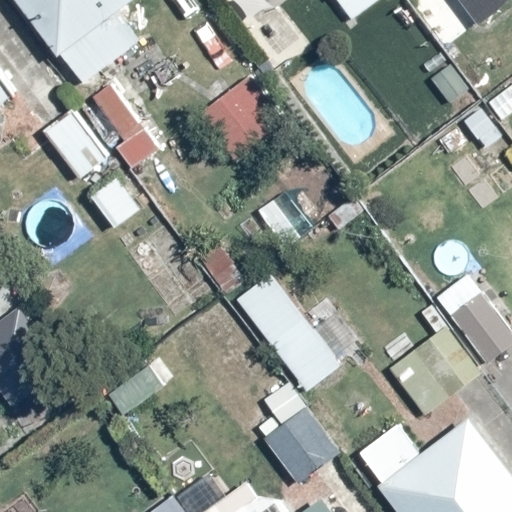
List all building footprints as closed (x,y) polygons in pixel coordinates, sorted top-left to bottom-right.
[(127,0),(13,0),(77,87),(139,42),(115,9),(127,0)] [(375,0),(332,0),(349,21),(375,0)] [(511,0),(454,0),(474,26),(508,0),(511,0)] [(0,125),(20,110),(10,97),(25,86),(0,54),(0,125)] [(284,131),(250,76),(202,107),(237,161),(284,131)] [(110,154),(109,155),(111,154),(123,172),(154,151),(115,93),(83,115),(110,154)] [(110,154),(83,115),(75,105),(42,128),(76,178),(109,155),(110,154)] [(141,206),(117,174),(88,197),(112,228),(141,206)] [(313,328),(280,287),(245,316),(306,391),(367,342),(339,307),(313,328)] [(511,344),(511,333),(478,289),(446,313),(485,364),(511,344)] [(480,370),(441,322),(386,367),(425,415),(480,370)] [(340,450),(306,406),(265,438),(300,482),(340,450)] [(511,511),(511,471),(470,415),(425,449),(403,419),(355,455),(397,511),(511,511)] [(187,511),(173,494),(148,511),(187,511)] [(245,511),(243,511),(330,511),(320,497),(298,511),(245,511)]
